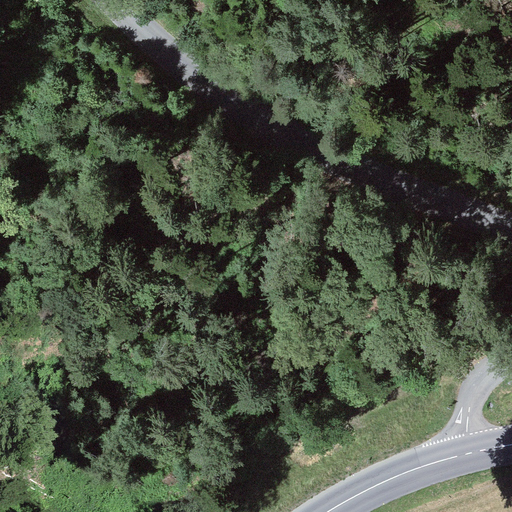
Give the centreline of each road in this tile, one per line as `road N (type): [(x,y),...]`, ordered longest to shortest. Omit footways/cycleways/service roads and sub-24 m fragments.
road 1 (tertiary): [(511,229),(363,171),(251,110),(113,0)]
road 2 (tertiary): [(467,454),(390,479),(328,511)]
